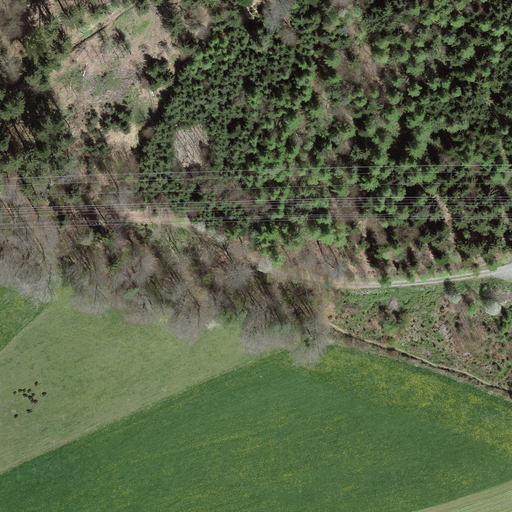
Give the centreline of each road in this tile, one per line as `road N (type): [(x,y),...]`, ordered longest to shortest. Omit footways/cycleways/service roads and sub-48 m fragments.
road 1 (track): [(511,268),(331,286),(279,273),(183,226),(0,202)]
road 2 (track): [(0,92),(131,0)]
